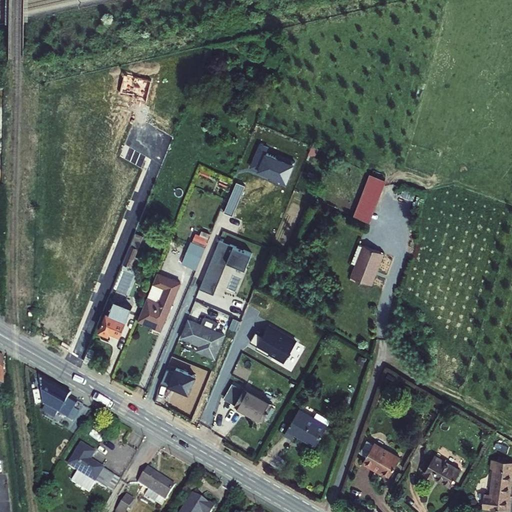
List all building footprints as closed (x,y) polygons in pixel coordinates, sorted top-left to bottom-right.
[(262,142),(256,158),(264,160),(261,170),(289,179),(296,159),(279,154),(278,157),(269,154),(271,146),(262,142)] [(372,174),(356,215),(370,220),(387,179),(372,174)] [(199,228),(182,264),(195,269),(210,233),(199,228)] [(224,230),(201,287),(215,292),(235,246),(230,232),(224,230)] [(364,244),(352,275),(373,282),(385,253),(364,244)] [(130,246),(124,263),(133,265),(139,249),(130,246)] [(158,273),(138,320),(162,330),(181,282),(158,273)] [(113,299),(100,330),(110,334),(111,330),(122,335),(133,308),(113,299)] [(201,324),(190,320),(183,337),(201,344),(199,350),(215,356),(224,334),(216,330),(219,323),(204,317),(201,324)] [(268,355),(270,352),(285,361),(296,342),(269,326),(263,335),(257,331),(250,342),(257,346),(256,348),(268,355)] [(89,347),(83,361),(90,364),(96,351),(89,347)] [(366,358),(360,355),(357,363),(362,365),(366,358)] [(161,383),(189,394),(196,376),(168,365),(161,383)] [(397,377),(387,372),(383,380),(391,385),(397,377)] [(42,405),(68,419),(74,409),(76,406),(78,403),(70,398),(71,395),(38,376),(42,405)] [(244,390),(233,383),(224,399),(264,421),(267,415),(272,406),(273,404),(245,388),(244,390)] [(301,408),(285,435),(293,439),(296,434),(316,445),(328,424),(301,408)] [(72,422),(78,411),(74,409),(68,419),(72,422)] [(79,413),(70,426),(78,431),(86,417),(79,413)] [(375,441),(364,462),(390,476),(400,455),(375,441)] [(78,471),(72,481),(90,492),(96,482),(107,488),(114,476),(89,461),(94,453),(81,446),(69,465),(78,471)] [(436,453),(425,472),(435,478),(452,484),(461,468),(436,453)] [(484,493),(486,506),(511,509),(511,503),(511,460),(492,458),(492,469),(491,491),(484,493)] [(148,469),(138,483),(149,490),(145,496),(155,502),(156,502),(159,496),(165,500),(175,486),(148,469)] [(107,488),(112,492),(120,479),(114,476),(107,488)] [(193,495),(182,511),(211,511),(214,508),(193,495)] [(127,511),(129,510),(131,511),(136,502),(126,496),(116,511),(127,511)] [(156,502),(162,506),(165,500),(159,496),(156,502)]
